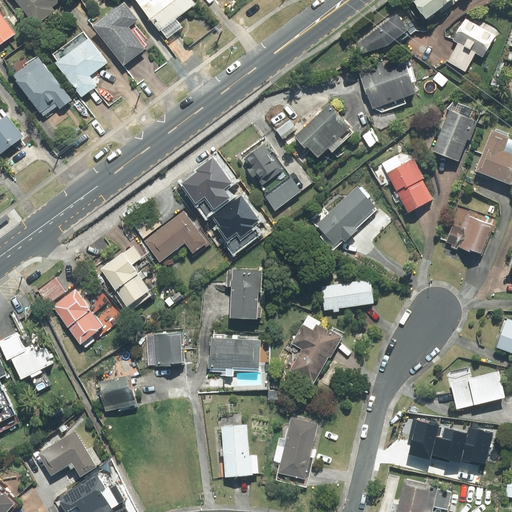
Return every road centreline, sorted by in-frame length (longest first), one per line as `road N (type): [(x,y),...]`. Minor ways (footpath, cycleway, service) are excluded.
road 1 (secondary): [(343,0),(0,259)]
road 2 (residential): [(434,314),(380,399),(350,511)]
